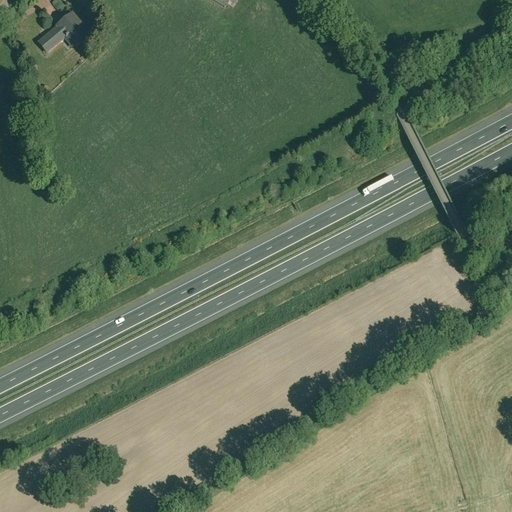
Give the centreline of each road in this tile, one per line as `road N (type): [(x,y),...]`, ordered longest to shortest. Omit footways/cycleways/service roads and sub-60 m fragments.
road 1 (motorway): [(0,419),(511,155)]
road 2 (motorway): [(511,119),(0,382)]
